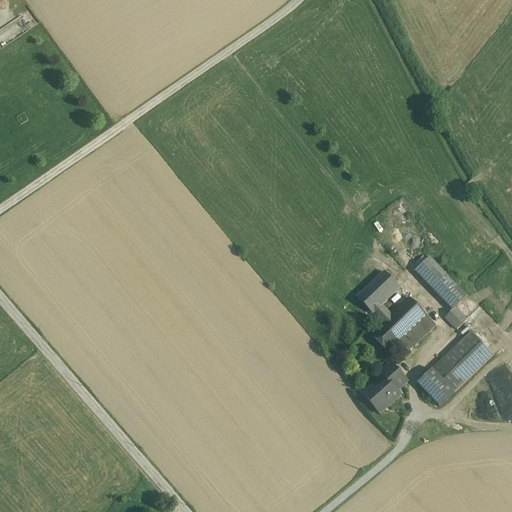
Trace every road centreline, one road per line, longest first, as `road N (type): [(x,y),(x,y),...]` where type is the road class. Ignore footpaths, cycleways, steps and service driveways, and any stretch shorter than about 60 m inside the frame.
road 1 (unclassified): [(295,0),(0,211)]
road 2 (unclassified): [(186,511),(0,298)]
